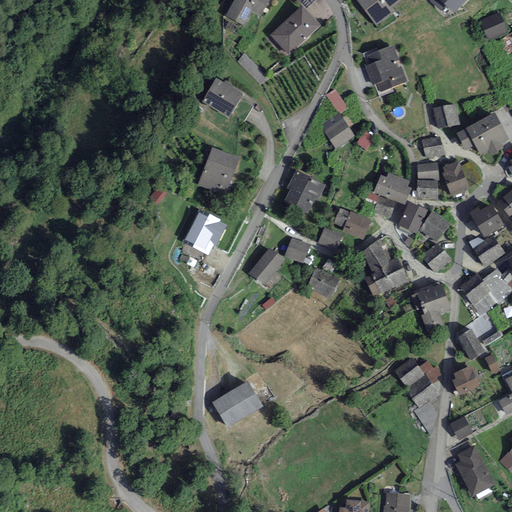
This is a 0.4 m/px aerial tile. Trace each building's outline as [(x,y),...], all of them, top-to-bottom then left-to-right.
[(237,0),(228,16),(243,24),(251,9),(261,14),(268,0),(237,0)] [(359,0),(357,1),(377,27),(395,13),(393,10),(405,0),(359,0)] [(432,0),(430,2),(441,12),(445,8),(454,16),(468,0),(432,0)] [(302,10),(273,35),(289,53),(318,28),(302,10)] [(499,15),(481,23),(489,42),(508,34),(499,15)] [(404,83),(391,49),(370,56),(374,67),(371,69),(376,83),(380,82),(383,91),(404,83)] [(262,85),(270,77),(247,54),(240,62),(262,85)] [(240,96),(216,82),(205,101),(229,114),(240,96)] [(338,89),(329,95),(343,115),(351,109),(338,89)] [(453,107),(435,110),(439,129),(457,125),(453,107)] [(323,125),(336,148),(353,138),(340,116),(323,125)] [(494,116),(459,136),(466,149),(475,143),(481,154),(489,150),(491,155),(502,149),(499,144),(507,140),(494,116)] [(359,145),(369,151),(376,137),(366,132),(359,145)] [(438,139),(422,141),(425,157),(441,155),(438,139)] [(237,161),(213,152),(200,184),(225,193),(237,161)] [(452,195),(467,189),(458,164),(444,169),(446,174),(444,175),(452,195)] [(418,166),(418,182),(436,183),(437,183),(438,166),(418,166)] [(324,187),(296,173),(289,188),(292,190),(286,202),(307,213),(315,198),(317,199),(324,187)] [(380,178),(374,192),(403,204),(408,190),(405,188),(407,184),(388,176),(386,181),(380,178)] [(436,183),(418,182),(418,200),(435,200),(436,183)] [(159,203),(168,193),(161,187),(153,197),(159,203)] [(511,193),(499,203),(510,216),(511,214),(511,193)] [(411,205),(401,226),(416,233),(426,212),(411,205)] [(484,236),(501,226),(490,207),(480,214),(478,210),(470,215),(484,236)] [(369,221),(341,211),(338,221),(347,224),(344,232),(363,239),(369,221)] [(224,226),(198,214),(183,248),(208,263),(224,226)] [(448,225),(432,214),(421,230),(437,241),(448,225)] [(325,232),(320,243),(336,250),(341,240),(325,232)] [(307,248),(292,241),(286,254),(302,261),(307,248)] [(485,265),(503,253),(495,242),(477,254),(485,265)] [(375,298),(407,282),(396,261),(391,263),(381,243),(365,254),(376,276),(366,281),(375,298)] [(437,246),(424,257),(436,271),(449,260),(437,246)] [(271,252),(253,273),(265,283),(283,262),(271,252)] [(337,281),(318,272),(311,287),(330,295),(337,281)] [(482,282),(496,301),(511,291),(506,285),(511,280),(511,277),(508,272),(501,277),(497,272),(482,282)] [(479,314),(496,301),(482,282),(478,276),(461,289),(479,314)] [(427,331),(442,326),(438,314),(448,311),(440,287),(418,294),(426,316),(422,317),(427,331)] [(459,338),(471,360),(483,354),(471,332),(459,338)] [(483,341),(486,345),(500,336),(498,332),(483,341)] [(490,358),(493,374),(501,372),(498,356),(490,358)] [(396,372),(407,388),(424,376),(413,361),(396,372)] [(459,394),(479,386),(471,369),(456,376),(458,381),(454,382),(459,394)] [(424,376),(407,388),(420,407),(438,394),(425,375),(424,376)] [(506,415),(511,411),(511,378),(507,382),(511,391),(511,395),(499,402),(506,415)] [(247,384),(214,403),(228,426),(260,407),(247,384)] [(463,419),(451,425),(460,441),(471,435),(463,419)] [(457,465),(472,496),(493,487),(475,448),(458,456),(462,463),(457,465)] [(384,511),(407,511),(408,496),(387,495),(387,507),(384,507),(384,511)] [(367,511),(369,504),(347,502),(347,510),(342,510),(342,511),(367,511)]
